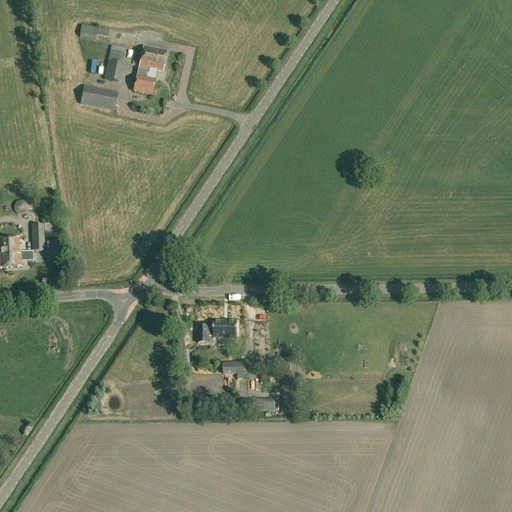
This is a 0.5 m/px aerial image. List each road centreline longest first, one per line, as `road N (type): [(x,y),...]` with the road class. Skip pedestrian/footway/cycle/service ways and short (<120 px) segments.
road 1 (unclassified): [(155,281),(182,291),(511,288)]
road 2 (unclassified): [(155,281),(156,264),(335,0)]
road 3 (unclassified): [(0,498),(119,320),(121,303)]
road 4 (unclassified): [(0,304),(94,294),(121,303)]
